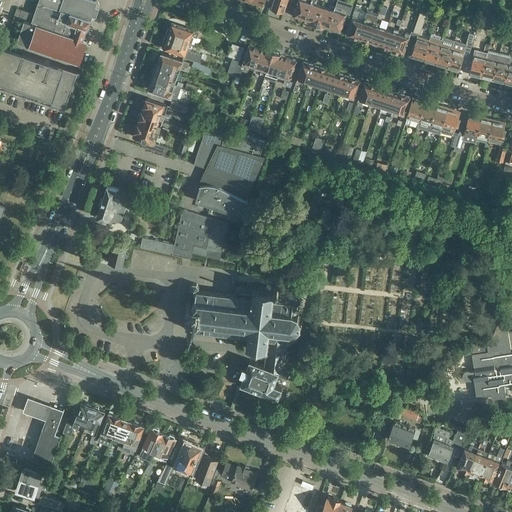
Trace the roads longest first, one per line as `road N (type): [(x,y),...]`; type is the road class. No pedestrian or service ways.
road 1 (tertiary): [(446,508),(77,367)]
road 2 (residential): [(181,0),(511,101)]
road 3 (primary): [(40,265),(135,23)]
